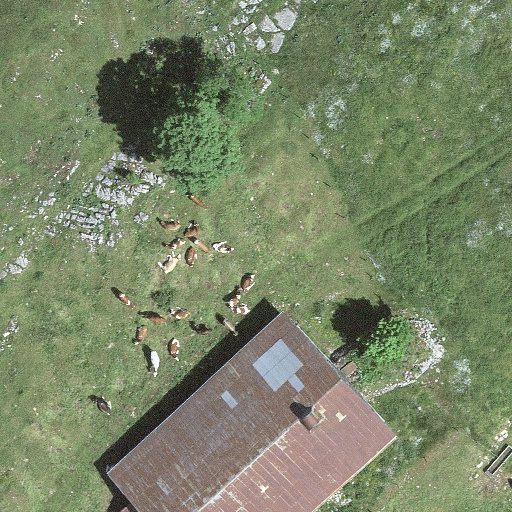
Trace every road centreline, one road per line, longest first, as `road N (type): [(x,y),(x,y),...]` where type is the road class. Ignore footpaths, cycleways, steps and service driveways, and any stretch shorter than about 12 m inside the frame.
road 1 (track): [(41,511),(54,444),(256,278),(511,149)]
road 2 (track): [(256,278),(173,225),(106,0)]
